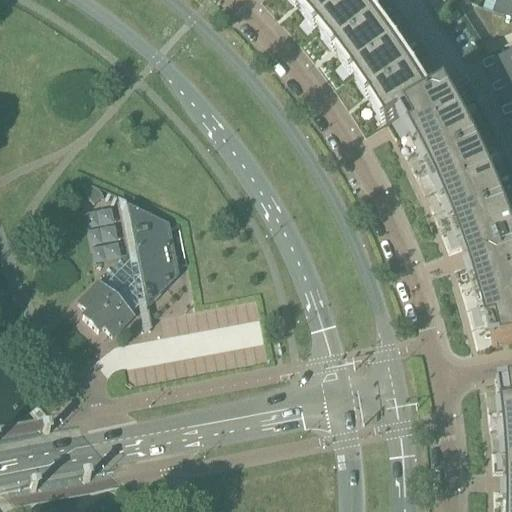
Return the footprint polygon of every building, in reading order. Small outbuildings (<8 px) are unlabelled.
[(308,0),(313,5),(324,15),(333,26),(345,41),(353,50),(358,58),(368,71),(374,80),(381,89),(387,100),(393,108),(398,116),(400,120),(440,94),(432,80),(417,58),(408,46),(396,29),(377,5),(373,0),(308,0)] [(473,12),(472,12),(492,42),(511,34),(511,0),(499,0),(493,17),(473,10),(473,12)] [(504,84),(506,89),(511,86),(511,58),(496,65),(498,69),(504,84)] [(487,73),(498,69),(496,65),(495,61),(484,66),(487,73)] [(506,89),(504,84),(493,89),(496,96),(507,92),(506,89)] [(457,109),(446,92),(400,120),(421,156),(440,194),(448,213),(456,233),(463,252),(466,260),(469,268),(470,272),(482,311),(492,351),(511,346),(511,227),(505,208),(496,188),(487,168),(478,148),(468,128),(457,109)] [(505,120),(511,117),(511,108),(502,112),(505,120)] [(92,190),(90,189),(89,188),(87,188),(85,188),(83,188),(83,191),(84,193),(84,195),(85,198),(86,200),(87,202),(89,204),(90,205),(92,207),(101,200),(100,198),(100,196),(98,194),(97,193),(96,192),(94,190),(92,190)] [(129,317),(143,302),(145,313),(177,279),(167,228),(125,209),(134,257),(102,290),(97,286),(76,307),(86,316),(81,321),(97,336),(101,331),(111,340),(131,320),(129,317)] [(511,511),(511,388),(499,391),(501,407),(503,422),(505,437),(506,448),(507,452),(507,465),(508,471),(508,477),(508,485),(509,494),(509,507),(509,508),(508,511),(511,511)]
